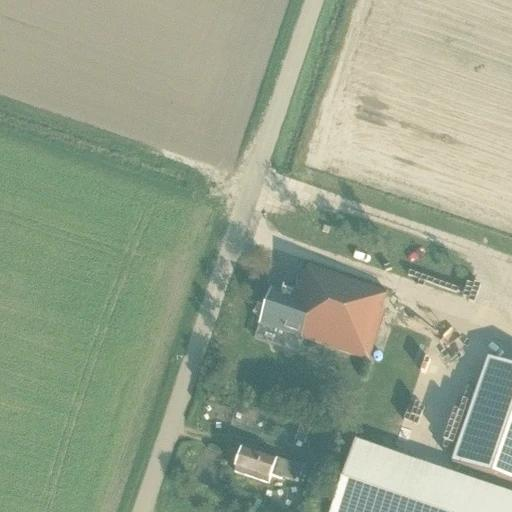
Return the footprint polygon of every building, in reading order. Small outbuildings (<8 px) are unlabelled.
[(380,310),(386,293),(308,266),(302,284),(299,282),(294,297),(271,290),(259,324),(369,363),(386,312),(380,310)] [(511,366),(488,358),(452,463),(511,483),(511,366)] [(424,399),(433,369),(414,364),(406,394),(424,399)] [(297,440),(306,443),(311,428),(302,425),(297,440)] [(511,511),(511,495),(356,442),(331,511),(511,511)] [(304,468),(243,447),(234,473),(269,485),(272,477),(282,480),(283,478),(298,484),(304,468)]
